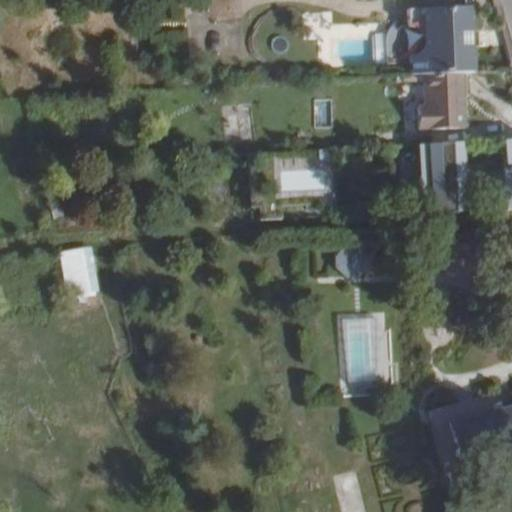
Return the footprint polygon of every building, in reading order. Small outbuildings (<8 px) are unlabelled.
[(459,68),(475,67),(474,41),(479,40),(477,24),(474,24),(470,5),(464,1),(445,1),(442,0),(439,0),(439,1),(402,4),(403,21),(409,24),(415,29),(416,34),(416,37),(415,41),(412,46),(404,50),(405,72),(415,71),(452,69),(459,68)] [(358,62),(386,61),(385,34),(357,35),(358,62)] [(460,89),(459,68),(452,69),(453,90),(460,89)] [(455,123),(452,69),(415,71),(416,102),(408,103),(410,126),(455,123)] [(459,139),(422,141),(424,170),(421,170),(423,199),(430,199),(432,211),(460,209),(459,198),(463,197),(462,179),(511,177),(511,135),(504,136),(505,160),(461,159),(459,139)] [(65,284),(56,249),(15,256),(18,272),(31,269),(36,291),(65,284)] [(338,249),(336,275),(367,277),(369,251),(338,249)] [(377,391),(374,316),(341,317),(344,392),(377,391)] [(478,458),(511,448),(511,406),(434,426),(445,473),(458,470),(480,464),(478,458)]
